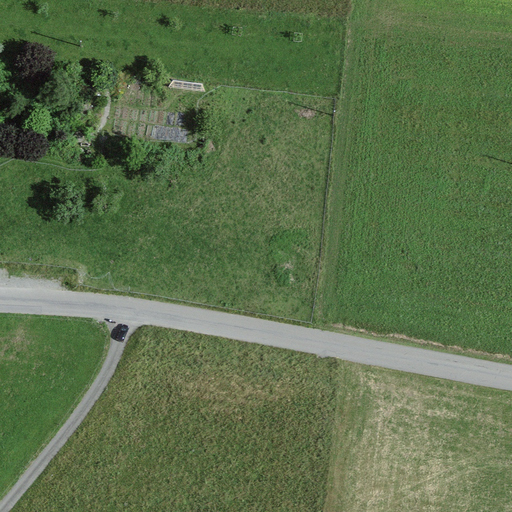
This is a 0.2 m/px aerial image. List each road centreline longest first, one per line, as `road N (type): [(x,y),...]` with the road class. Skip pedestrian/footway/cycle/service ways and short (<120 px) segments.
road 1 (unclassified): [(511,380),(127,311)]
road 2 (unclassified): [(127,311),(69,419),(0,505)]
road 3 (unclassified): [(127,311),(0,299)]
